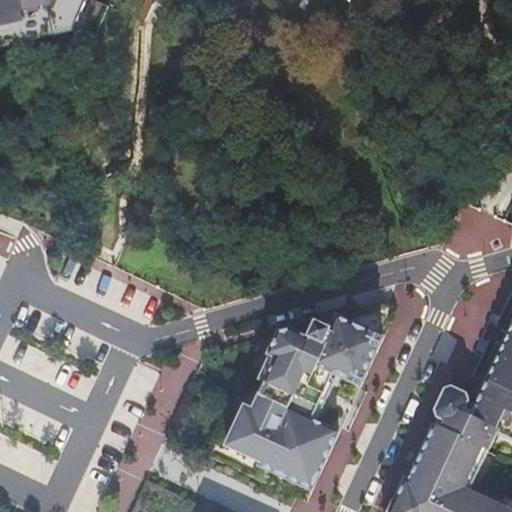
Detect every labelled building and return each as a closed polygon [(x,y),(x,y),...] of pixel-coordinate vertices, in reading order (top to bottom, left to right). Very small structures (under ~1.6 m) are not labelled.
[(0,0),(0,41),(76,23),(85,0),(0,0)] [(312,491),(340,432),(317,422),(313,420),(334,374),(339,376),(361,386),(384,338),(338,318),(332,331),(317,324),(309,338),(292,330),(280,334),(270,355),(271,355),(277,358),(265,383),(266,384),(276,388),(270,400),(261,395),(254,411),(246,407),(232,436),(245,442),(240,452),(262,463),(260,466),(312,491)] [(511,328),(510,334),(487,382),(488,382),(511,393),(511,328)] [(277,358),(271,355),(259,380),(265,383),(277,358)] [(313,420),(317,422),(329,398),(339,376),(334,374),(313,420)] [(511,511),(488,501),(485,508),(474,503),(475,501),(473,493),(460,487),(467,473),(471,475),(473,472),(483,449),(489,451),(497,433),(511,440),(511,393),(488,382),(479,400),(476,406),(472,404),(468,402),(470,397),(449,387),(435,415),(439,417),(412,475),(409,481),(406,480),(396,501),(390,511),(511,511)] [(276,388),(266,384),(261,395),(270,400),(276,388)] [(245,442),(232,436),(227,446),(240,452),(245,442)]
